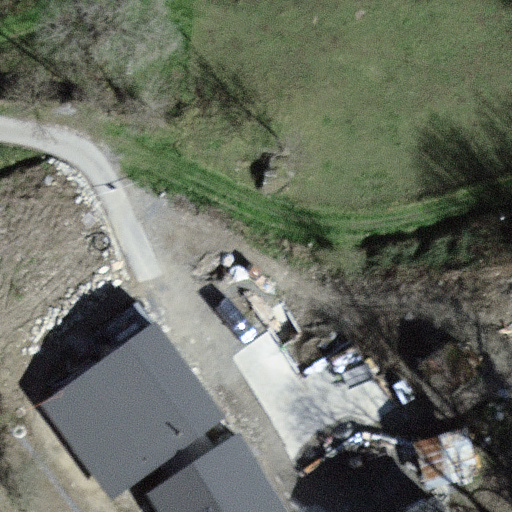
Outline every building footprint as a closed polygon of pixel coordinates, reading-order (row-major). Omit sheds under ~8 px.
[(155,332),(139,310),(95,343),(110,363),(51,406),(120,497),(228,416),(161,328),(155,332)] [(356,337),(307,371),(277,328),(223,365),(306,484),(409,412),(356,337)] [(483,387),(456,350),(425,372),(451,409),(483,387)] [(291,511),(237,435),(144,501),(152,511),(291,511)] [(355,511),(430,511),(418,484),(355,511)]
